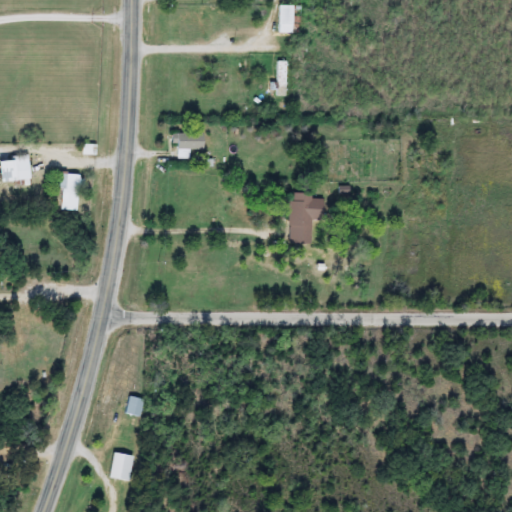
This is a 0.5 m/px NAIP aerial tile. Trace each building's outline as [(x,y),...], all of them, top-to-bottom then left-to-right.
[(293,4),(293,33),(278,33),(278,4),(293,4)] [(285,61),(285,96),(276,96),(276,61),(285,61)] [(188,149),(188,159),(175,159),(175,133),(203,133),(203,149),(188,149)] [(0,158),(28,157),(30,180),(0,183),(0,158)] [(59,210),(60,173),(78,174),(78,211),(59,210)] [(287,244),(288,192),(310,192),(310,198),(322,199),(321,217),(310,217),(309,244),(287,244)]
